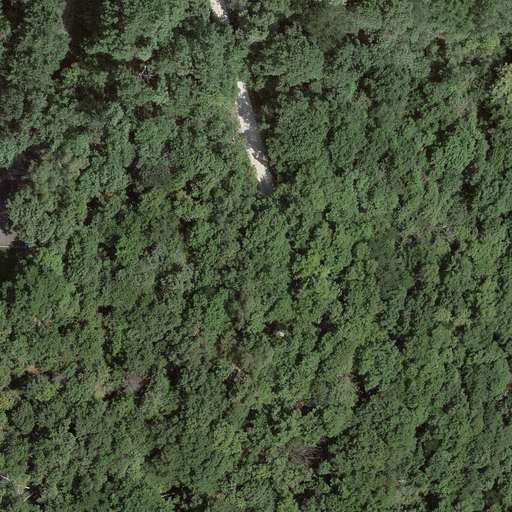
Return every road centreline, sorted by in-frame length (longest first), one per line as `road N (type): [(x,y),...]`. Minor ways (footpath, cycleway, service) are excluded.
road 1 (track): [(215,0),(277,260),(278,323),(263,394),(185,511)]
road 2 (track): [(91,511),(192,378),(249,124)]
